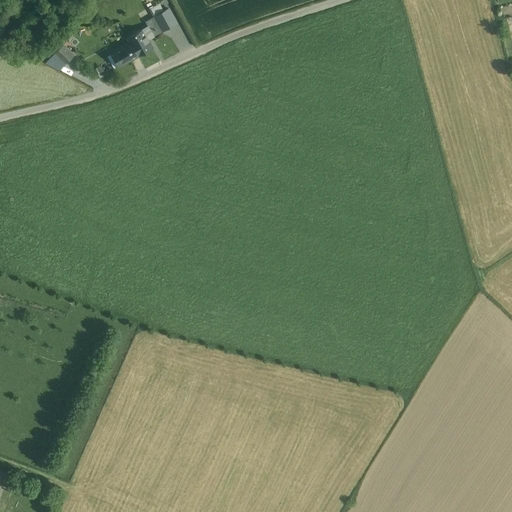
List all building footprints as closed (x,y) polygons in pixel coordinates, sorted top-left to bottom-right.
[(139,0),(145,10),(146,10),(153,6),(149,0),(139,0)] [(176,23),(169,9),(166,11),(155,17),(162,31),(176,23)] [(155,17),(153,14),(154,17),(146,22),(148,26),(142,29),(148,39),(162,31),(155,17)] [(138,56),(152,48),(148,39),(142,29),(127,38),(130,43),(138,56)] [(130,43),(114,52),(121,65),(138,56),(130,43)] [(64,45),(54,55),(55,55),(63,64),(73,54),(64,45)]
